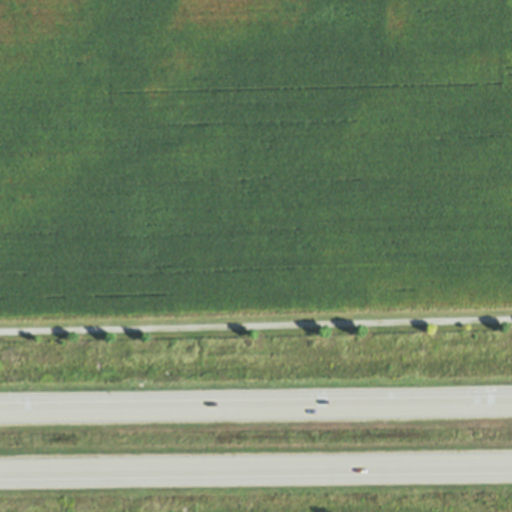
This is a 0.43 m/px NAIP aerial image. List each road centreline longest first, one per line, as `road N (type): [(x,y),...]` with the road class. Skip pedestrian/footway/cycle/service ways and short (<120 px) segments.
road 1 (motorway): [(511,405),(0,411)]
road 2 (motorway): [(0,468),(511,462)]
